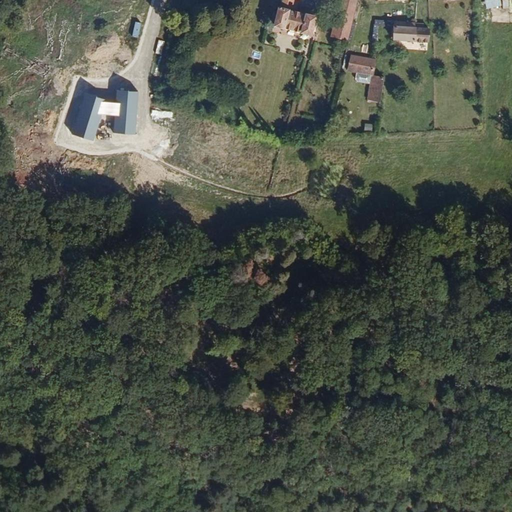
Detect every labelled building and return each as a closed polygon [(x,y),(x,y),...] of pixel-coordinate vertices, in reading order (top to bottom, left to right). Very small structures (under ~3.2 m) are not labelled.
[(310,14),(283,8),(284,0),(272,0),(266,27),(305,36),(310,14)] [(342,41),(352,0),(336,0),(327,37),(342,41)] [(511,0),(503,0),(503,10),(511,9),(511,0)] [(424,42),(425,29),(389,26),(388,39),(424,42)] [(343,71),(369,75),(370,65),(371,59),(346,55),(343,71)] [(377,104),(381,76),(369,75),(365,102),(377,104)]
